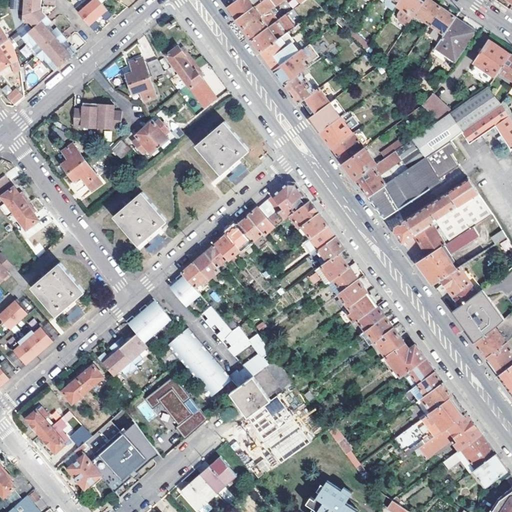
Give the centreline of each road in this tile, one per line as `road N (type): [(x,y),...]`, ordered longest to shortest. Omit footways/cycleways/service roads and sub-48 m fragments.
road 1 (tertiary): [(511,433),(303,149)]
road 2 (residential): [(303,149),(129,298)]
road 3 (residential): [(129,298),(8,132)]
road 4 (residential): [(8,132),(161,0)]
road 5 (tertiary): [(303,149),(190,0)]
road 6 (residential): [(129,298),(0,408)]
